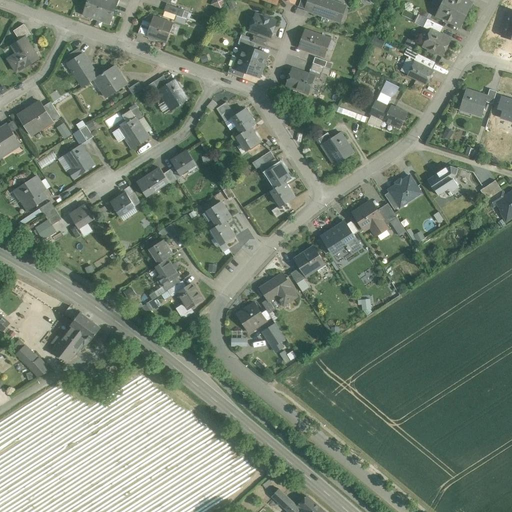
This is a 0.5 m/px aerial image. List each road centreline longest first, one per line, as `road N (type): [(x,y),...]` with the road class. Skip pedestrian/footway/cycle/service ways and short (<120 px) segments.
road 1 (primary): [(347,511),(115,320),(0,248)]
road 2 (residential): [(0,1),(263,99),(326,199)]
road 3 (unclassified): [(214,309),(218,345),(232,363),(408,511)]
road 4 (residential): [(466,54),(421,131),(326,199)]
road 5 (residential): [(326,199),(241,272),(214,309)]
road 6 (residential): [(103,338),(90,355),(0,412)]
